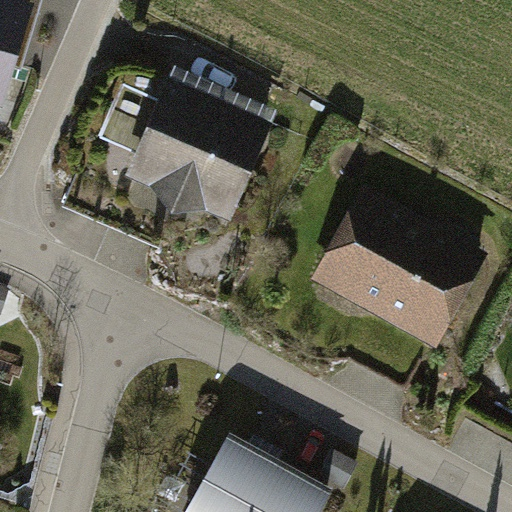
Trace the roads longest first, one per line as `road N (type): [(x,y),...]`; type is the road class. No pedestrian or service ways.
road 1 (residential): [(129,300),(511,508)]
road 2 (residential): [(129,300),(68,511)]
road 3 (residential): [(0,238),(129,300)]
